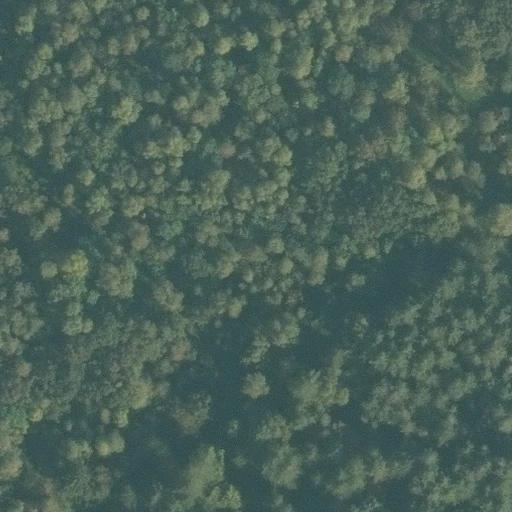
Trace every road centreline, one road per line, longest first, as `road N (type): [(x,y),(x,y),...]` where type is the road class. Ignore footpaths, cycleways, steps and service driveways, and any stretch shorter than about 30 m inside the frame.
road 1 (track): [(0,143),(171,291),(217,382),(216,420)]
road 2 (track): [(260,511),(223,460),(216,420),(81,511)]
road 3 (track): [(393,0),(435,88),(511,95)]
